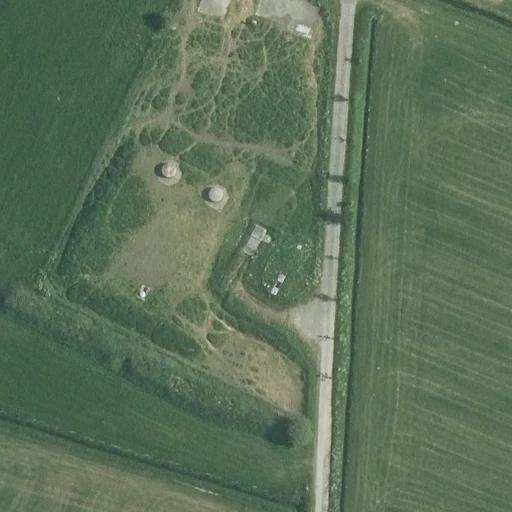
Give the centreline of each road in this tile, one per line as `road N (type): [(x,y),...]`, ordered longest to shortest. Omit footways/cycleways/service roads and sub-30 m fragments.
road 1 (unclassified): [(325,365),(349,0)]
road 2 (track): [(323,511),(325,365)]
